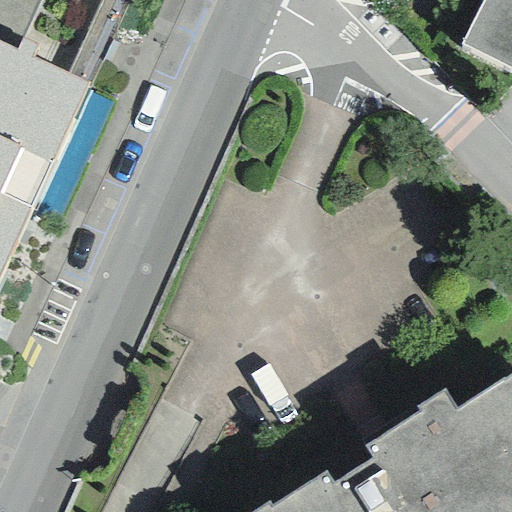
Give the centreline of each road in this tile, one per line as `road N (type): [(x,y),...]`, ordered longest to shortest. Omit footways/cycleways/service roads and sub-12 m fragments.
road 1 (tertiary): [(250,0),(25,511)]
road 2 (residential): [(511,186),(441,117),(256,0)]
